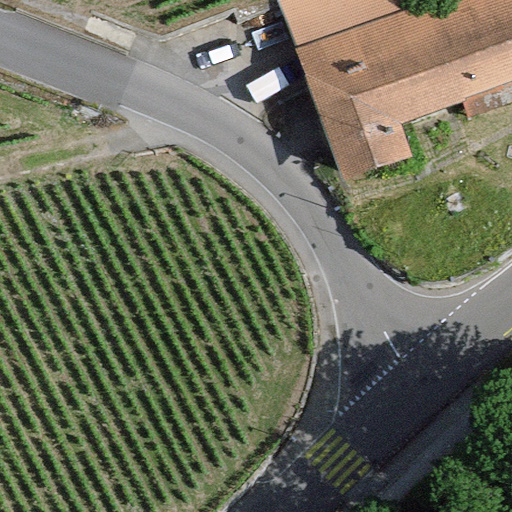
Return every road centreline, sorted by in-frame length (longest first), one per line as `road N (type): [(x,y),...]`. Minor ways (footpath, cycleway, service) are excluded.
road 1 (unclassified): [(0,37),(176,101),(256,151),(290,184),(417,384)]
road 2 (tertiary): [(417,384),(286,511)]
road 3 (track): [(0,172),(102,149),(136,132),(143,119)]
road 4 (tertiary): [(511,298),(417,384)]
